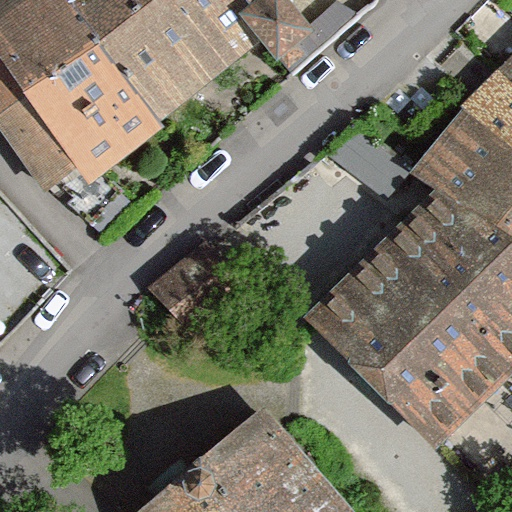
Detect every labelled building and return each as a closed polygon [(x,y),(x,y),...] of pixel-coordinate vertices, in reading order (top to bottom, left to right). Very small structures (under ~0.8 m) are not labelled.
[(0,0),(0,118),(40,176),(71,149),(86,168),(150,119),(143,111),(251,29),(274,61),(309,32),(284,2),(285,0),(0,0)] [(511,76),(505,70),(464,109),(413,170),(439,189),(511,236),(511,76)] [(358,129),(328,157),(389,203),(413,173),(358,129)] [(511,357),(511,236),(439,189),(306,317),(430,438),(511,357)] [(205,248),(151,291),(187,335),(240,292),(205,248)] [(0,341),(15,326),(0,312),(0,341)] [(354,511),(267,408),(183,470),(137,511),(354,511)]
